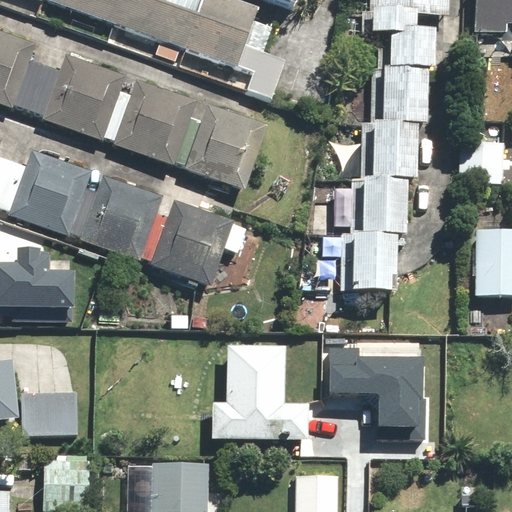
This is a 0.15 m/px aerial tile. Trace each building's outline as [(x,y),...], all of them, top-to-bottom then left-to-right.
[(232,0),(42,0),(239,69),(260,10),(232,0)] [(450,0),(370,0),(370,14),(363,14),(362,35),(380,35),(379,54),(373,54),(371,124),(363,124),(362,181),(352,181),(351,236),(343,236),(341,292),(398,294),(400,237),(408,237),(410,180),(419,181),(420,126),(429,126),(431,70),(437,70),(438,37),(438,30),(418,29),(419,17),(450,18),(450,0)] [(511,0),(476,0),(476,34),(507,34),(508,26),(511,25),(511,0)] [(0,32),(0,105),(13,110),(37,46),(0,32)] [(128,77),(67,56),(44,121),(105,142),(128,77)] [(198,103),(138,81),(114,147),(175,168),(198,103)] [(269,126),(209,106),(186,172),(246,193),(269,126)] [(484,144),(462,145),(461,186),(503,187),(504,172),(510,172),(510,162),(504,162),(505,146),(484,144)] [(93,173),(32,152),(9,217),(70,238),(93,173)] [(164,199),(103,177),(81,242),(141,263),(164,199)] [(235,223),(175,202),(152,267),(212,288),(235,223)] [(511,231),(476,232),(476,298),(511,297),(511,231)] [(0,262),(0,314),(12,315),(12,321),(73,320),(73,271),(48,271),(47,248),(19,248),(19,262),(0,262)] [(287,348),(229,348),(228,405),(213,405),(213,441),(310,442),(310,406),(286,406),(287,348)] [(358,350),(330,350),(330,393),(379,393),(379,438),(424,438),(424,400),(423,400),(423,358),(358,358),(358,350)] [(14,362),(0,363),(0,423),(20,421),(14,362)] [(78,393),(21,394),(23,438),(79,437),(78,393)] [(58,464),(46,463),(44,511),(90,511),(92,465),(88,465),(88,460),(58,459),(58,464)] [(209,511),(211,468),(154,466),(152,511),(209,511)] [(338,511),(339,479),(297,479),(297,511),(338,511)] [(0,511),(12,511),(13,494),(0,492),(0,511)]
